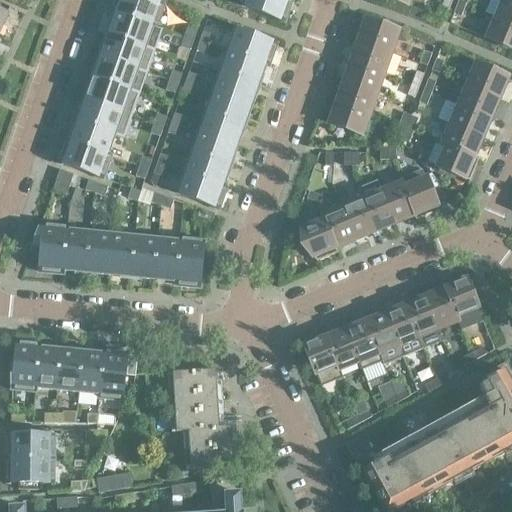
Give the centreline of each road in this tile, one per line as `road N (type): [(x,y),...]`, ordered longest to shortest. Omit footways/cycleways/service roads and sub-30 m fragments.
road 1 (residential): [(330,0),(243,256),(247,322)]
road 2 (residential): [(247,322),(483,234)]
road 3 (residential): [(0,308),(184,326),(247,322)]
road 4 (residential): [(79,0),(0,213)]
road 5 (residential): [(247,322),(332,511)]
